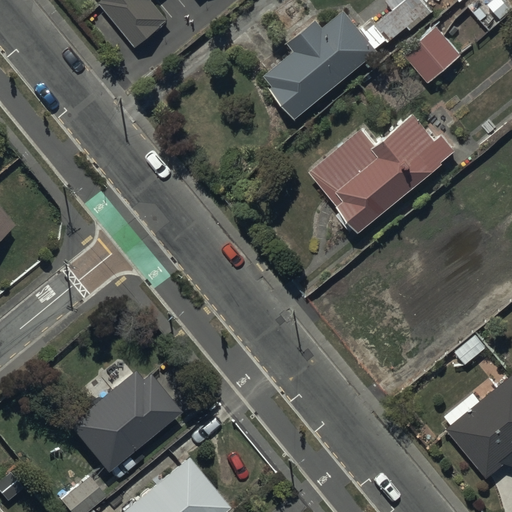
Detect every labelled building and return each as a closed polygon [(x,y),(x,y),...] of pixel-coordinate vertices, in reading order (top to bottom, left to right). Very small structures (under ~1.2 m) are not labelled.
[(103,0),(105,2),(101,5),(139,49),(165,28),(164,26),(171,20),(156,2),(158,0),(103,0)] [(438,12),(428,0),(387,0),(387,1),(395,10),(381,22),(376,17),(363,27),(347,7),(327,23),(320,15),(289,40),(296,50),(267,74),(274,82),(270,85),(298,118),(382,49),(384,51),(395,42),(411,29),(414,32),(438,12)] [(441,26),(406,53),(431,85),(465,58),(441,26)] [(366,128),(311,173),(362,234),(462,152),(447,134),(440,140),(416,110),(377,142),(366,128)] [(0,211),(0,236),(12,227),(0,211)] [(386,287),(437,347),(506,288),(478,256),(489,247),(470,224),(459,233),(455,228),(386,287)] [(486,348),(475,336),(455,354),(466,366),(486,348)] [(65,425),(107,474),(180,413),(146,373),(140,378),(132,368),(128,372),(120,362),(99,380),(103,386),(84,401),(88,406),(65,425)] [(452,424),(447,428),(491,479),(510,463),(511,463),(511,375),(484,399),(477,392),(446,417),(452,424)] [(224,511),(228,509),(186,458),(121,511),(224,511)] [(62,474),(43,488),(55,504),(58,501),(66,511),(83,511),(103,497),(86,474),(70,486),(62,474)]
